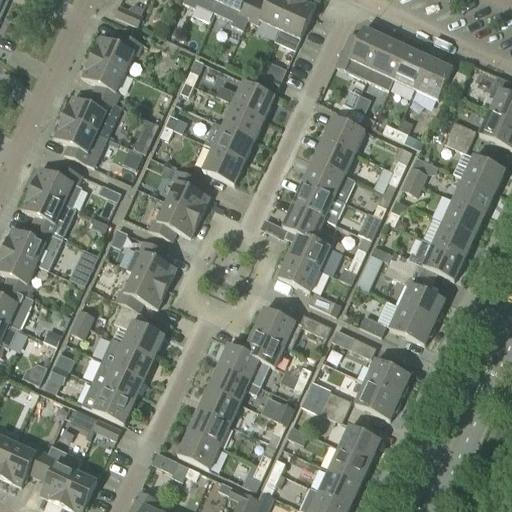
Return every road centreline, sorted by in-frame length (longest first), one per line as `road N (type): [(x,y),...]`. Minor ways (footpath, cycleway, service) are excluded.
road 1 (residential): [(244,233),(350,0)]
road 2 (residential): [(114,511),(198,336)]
road 3 (tertiary): [(511,341),(433,511)]
road 4 (residential): [(8,163),(88,0)]
road 5 (residential): [(350,0),(511,71)]
road 6 (residential): [(198,336),(179,310),(212,237),(244,233)]
road 7 (residential): [(198,336),(227,333),(250,288),(263,257),(244,233)]
